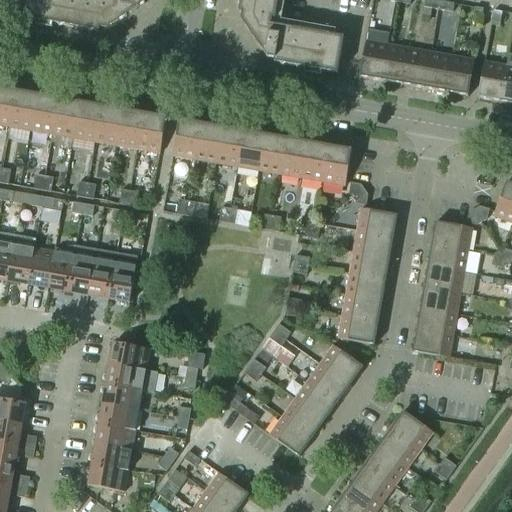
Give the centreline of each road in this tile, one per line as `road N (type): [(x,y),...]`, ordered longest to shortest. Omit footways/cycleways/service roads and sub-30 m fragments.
road 1 (residential): [(50,511),(44,500),(74,331),(0,316)]
road 2 (tertiary): [(177,80),(432,125)]
road 3 (residential): [(392,347),(432,125)]
road 4 (residential): [(276,511),(367,384),(391,376)]
road 5 (tertiary): [(0,46),(177,80)]
